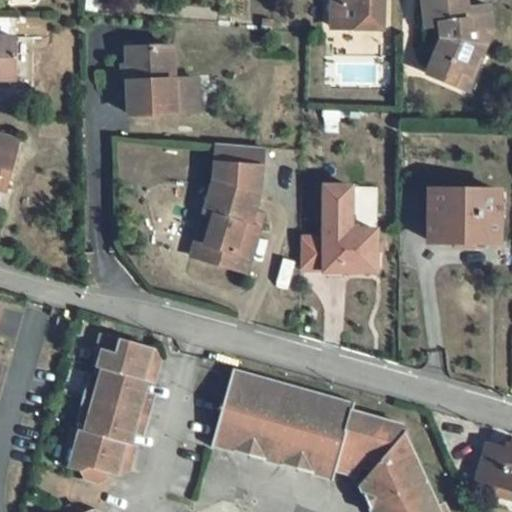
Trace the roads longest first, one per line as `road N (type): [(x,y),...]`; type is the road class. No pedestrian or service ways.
road 1 (residential): [(511,413),(360,362),(47,283)]
road 2 (unknown): [(161,511),(168,443),(202,322)]
road 3 (residential): [(0,464),(47,283)]
